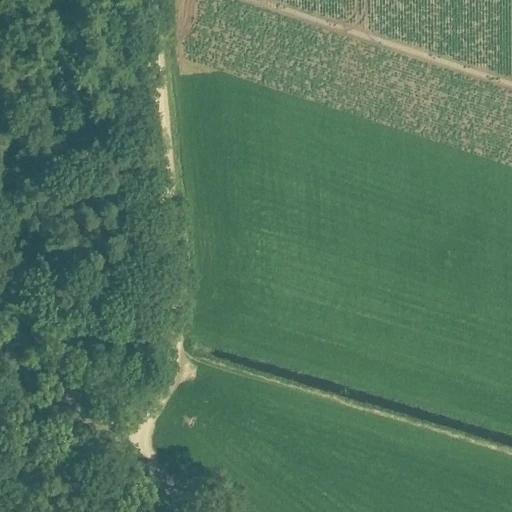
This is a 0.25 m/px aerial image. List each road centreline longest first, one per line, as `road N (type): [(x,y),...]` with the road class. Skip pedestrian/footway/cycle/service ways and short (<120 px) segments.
road 1 (track): [(174,341),(149,0)]
road 2 (unclassified): [(202,511),(0,350)]
road 3 (track): [(124,448),(148,416),(174,341)]
